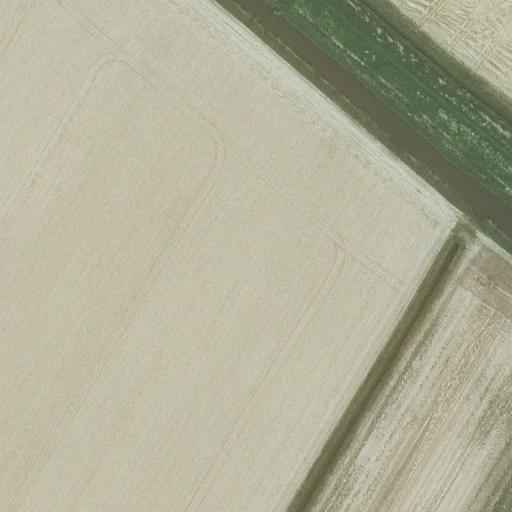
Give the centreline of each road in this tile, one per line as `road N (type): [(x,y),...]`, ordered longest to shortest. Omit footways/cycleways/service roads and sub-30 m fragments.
road 1 (track): [(314,0),(511,168)]
road 2 (track): [(415,0),(511,80)]
